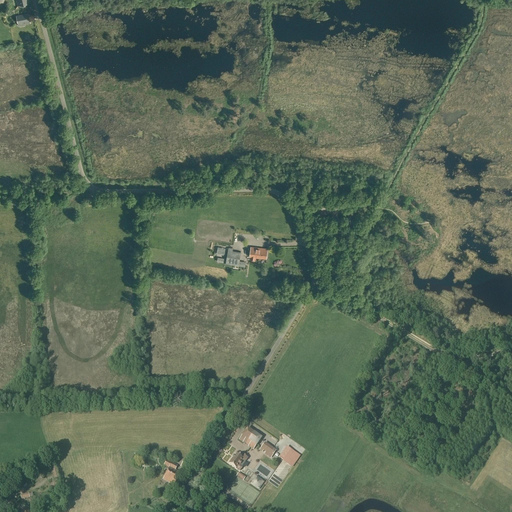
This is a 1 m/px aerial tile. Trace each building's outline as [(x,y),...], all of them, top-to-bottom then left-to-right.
[(29,21),(28,13),(16,16),(17,24),(29,21)] [(199,231),(197,245),(206,246),(207,240),(208,241),(209,236),(207,236),(208,232),(199,231)] [(251,247),(250,257),(251,257),(251,260),(255,260),(255,258),(266,259),(267,249),(251,247)] [(228,251),(226,262),(239,265),(241,253),(232,252),(233,249),(233,248),(229,248),(228,250),(228,251)] [(261,438),(247,429),(239,440),(253,450),(261,438)] [(265,443),(260,450),(262,452),(263,451),(265,452),(264,453),(270,458),(275,451),(265,443)] [(294,467),(302,456),(288,446),(280,458),(294,467)] [(240,471),(243,467),(239,464),(241,460),(245,462),(248,458),(243,455),(241,458),(236,454),(234,457),(233,456),(232,458),(228,464),(235,469),(236,468),(240,471)] [(192,465),(184,460),(181,465),(189,470),(192,465)] [(175,470),(177,466),(166,461),(164,466),(168,468),(163,480),(169,483),(169,485),(171,486),(172,484),(174,485),(180,473),(175,470)] [(255,470),(269,479),(274,472),(261,462),(255,470)] [(262,483),(256,478),(251,484),(258,489),(262,483)]
